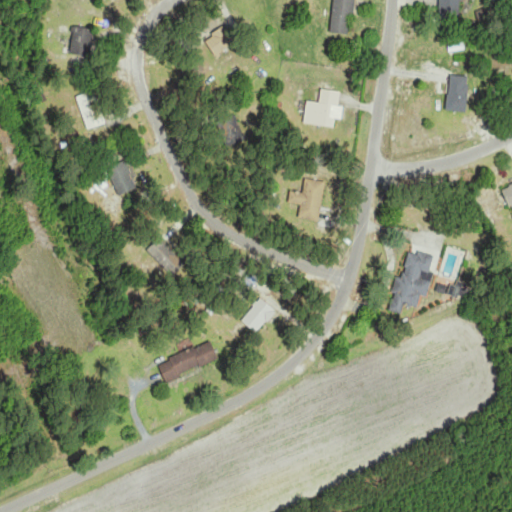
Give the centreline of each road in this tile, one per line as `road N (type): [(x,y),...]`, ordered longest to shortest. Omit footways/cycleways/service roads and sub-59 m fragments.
road 1 (residential): [(350,279),(238,236),(188,190),(138,69),(146,29),(171,0)]
road 2 (residential): [(283,371),(332,317),(355,263),(393,0)]
road 3 (residential): [(1,511),(220,410),(283,371)]
road 4 (residential): [(511,136),(452,160),(402,167),(373,161)]
